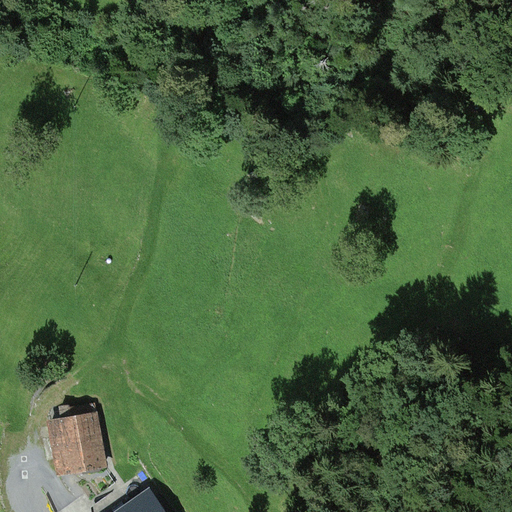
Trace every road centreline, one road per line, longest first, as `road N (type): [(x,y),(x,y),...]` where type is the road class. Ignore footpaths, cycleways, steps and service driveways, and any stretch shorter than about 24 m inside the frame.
road 1 (trunk): [(331,511),(291,0)]
road 2 (track): [(288,511),(291,466),(313,432),(436,291),(479,159),(490,88)]
road 3 (track): [(36,511),(22,460),(41,412),(105,355),(145,262),(157,200),(195,100)]
road 4 (track): [(105,355),(268,511)]
